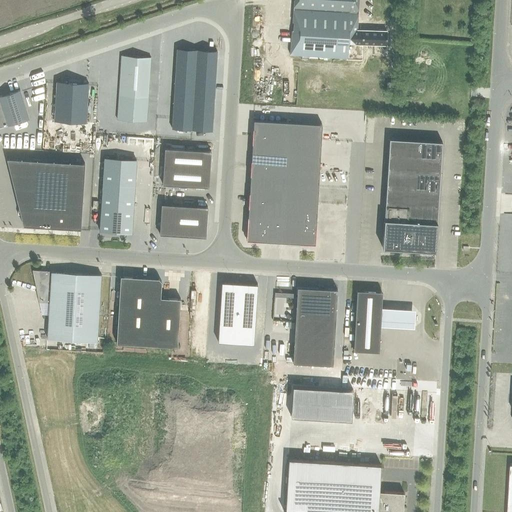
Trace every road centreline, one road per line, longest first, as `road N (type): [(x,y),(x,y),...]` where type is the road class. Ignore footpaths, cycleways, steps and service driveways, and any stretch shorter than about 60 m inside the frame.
road 1 (unclassified): [(223,262),(235,42),(226,15),(198,10),(0,77)]
road 2 (unclassified): [(51,511),(0,285)]
road 3 (unclassified): [(449,280),(436,511)]
road 4 (unclassified): [(476,511),(487,283)]
road 5 (unclassified): [(449,280),(223,262)]
road 6 (unclassified): [(223,262),(0,253)]
road 7 (unclassified): [(487,283),(498,82)]
road 8 (tertiary): [(0,40),(122,0)]
